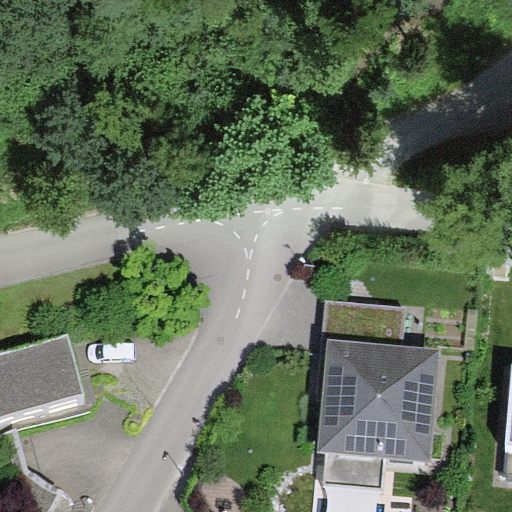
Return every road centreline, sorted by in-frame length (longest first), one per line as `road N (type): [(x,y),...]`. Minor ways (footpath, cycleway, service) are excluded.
road 1 (residential): [(114,511),(298,205)]
road 2 (residential): [(0,254),(298,205)]
road 3 (track): [(298,205),(511,60)]
road 4 (residential): [(298,205),(511,222)]
